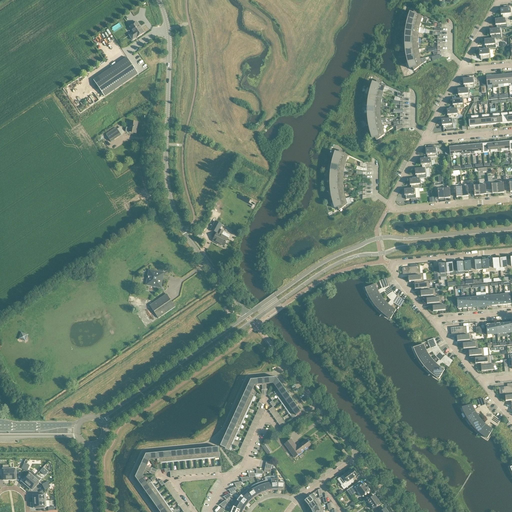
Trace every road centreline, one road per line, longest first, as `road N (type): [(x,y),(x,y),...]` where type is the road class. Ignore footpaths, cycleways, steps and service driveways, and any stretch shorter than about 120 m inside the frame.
road 1 (tertiary): [(105,426),(354,255),(511,235)]
road 2 (unclassified): [(247,315),(171,203),(168,36),(158,0)]
road 3 (tertiary): [(511,228),(372,239),(329,257),(247,315)]
road 4 (residential): [(432,321),(393,263),(511,251)]
road 5 (tertiary): [(247,315),(100,419)]
road 6 (unclassified): [(270,345),(358,455)]
road 7 (residential): [(390,205),(511,199)]
